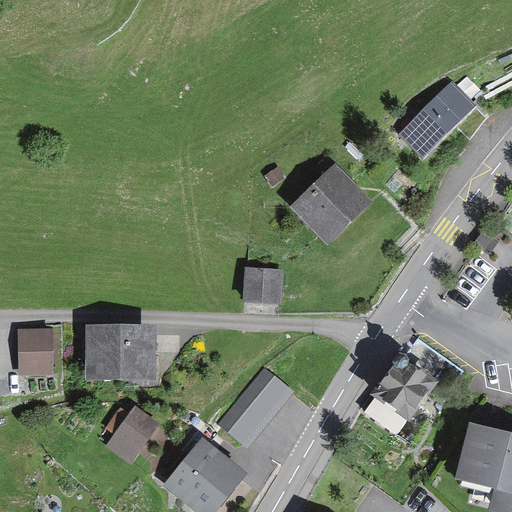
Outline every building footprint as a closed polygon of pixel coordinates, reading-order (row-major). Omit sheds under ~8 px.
[(457,133),(478,111),(450,84),(400,136),(422,157),(451,127),(457,133)] [(265,178),(271,186),(283,178),(278,169),(265,178)] [(328,238),(363,204),(334,175),(300,209),(328,238)] [(280,304),(281,272),(247,270),(245,303),(280,304)] [(92,379),(149,380),(149,336),(93,335),(92,379)] [(49,336),(23,337),(23,372),(49,372),(49,336)] [(394,367),(365,413),(400,435),(407,424),(417,431),(426,416),(418,411),(431,390),(394,367)] [(290,391),(268,378),(241,423),(261,436),(290,391)] [(159,425),(134,407),(106,447),(130,465),(159,425)] [(511,511),(511,439),(471,429),(456,485),(495,496),(491,511),(511,511)] [(166,486),(198,511),(217,511),(246,475),(202,440),(166,486)]
